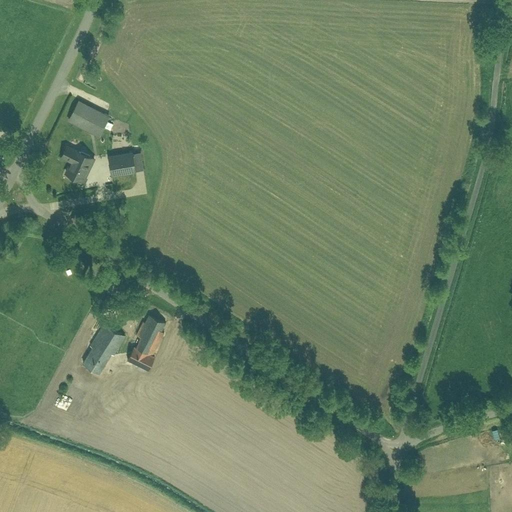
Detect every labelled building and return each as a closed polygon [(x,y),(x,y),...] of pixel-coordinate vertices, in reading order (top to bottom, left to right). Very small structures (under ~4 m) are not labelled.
[(79,101),(69,121),(100,136),(110,116),(79,101)] [(67,143),(60,158),(71,163),(66,176),(86,185),(99,157),(67,143)] [(108,155),(112,177),(143,172),(139,150),(108,155)] [(150,316),(129,361),(149,370),(170,325),(150,316)] [(103,323),(81,363),(102,375),(124,335),(103,323)] [(511,429),(500,431),(502,439),(511,437),(511,429)]
